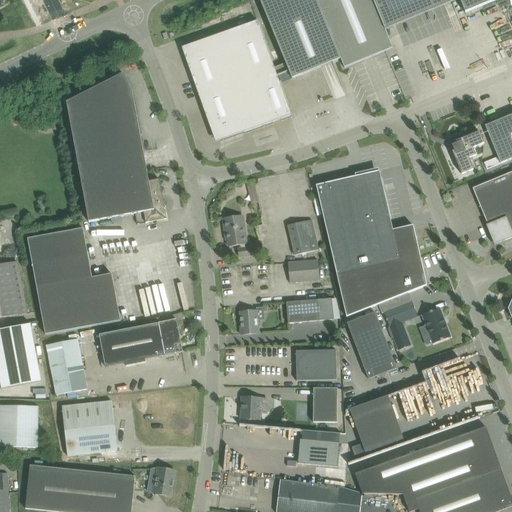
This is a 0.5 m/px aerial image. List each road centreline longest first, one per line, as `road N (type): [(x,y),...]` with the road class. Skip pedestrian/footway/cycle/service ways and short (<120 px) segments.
road 1 (unclassified): [(197,511),(211,330),(194,185)]
road 2 (unclassified): [(194,185),(400,120)]
road 3 (unclassified): [(194,185),(130,8)]
road 4 (unclassified): [(400,120),(466,284)]
road 5 (unclassified): [(511,406),(466,284)]
road 6 (unclassified): [(400,120),(511,71)]
